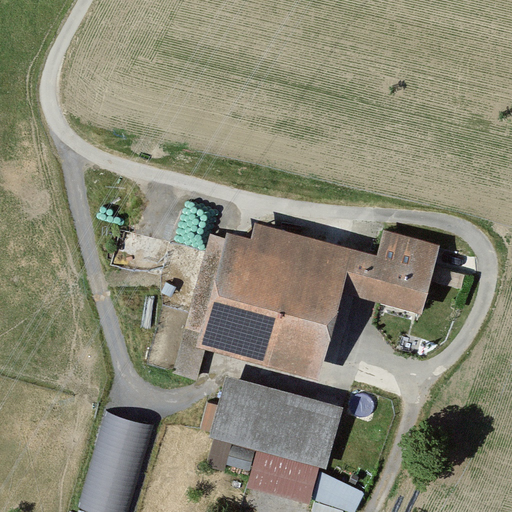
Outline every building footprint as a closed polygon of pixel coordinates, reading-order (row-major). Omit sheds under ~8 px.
[(248,223),(245,236),(239,235),(215,334),(329,361),(347,282),(426,300),(439,243),(393,232),(387,256),(248,223)] [(181,365),(199,372),(209,344),(191,338),(181,365)] [(345,402),(233,371),(216,432),(329,462),(345,402)] [(132,511),(157,421),(108,408),(82,506),(105,511),(132,511)] [(319,469),(312,496),(359,507),(365,480),(319,469)]
